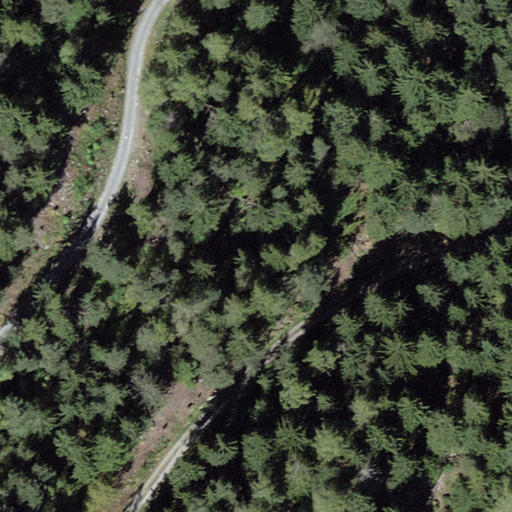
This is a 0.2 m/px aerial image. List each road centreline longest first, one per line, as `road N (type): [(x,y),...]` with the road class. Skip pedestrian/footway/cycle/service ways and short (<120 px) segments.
road 1 (track): [(511,234),(447,229),(292,328),(140,511)]
road 2 (track): [(0,345),(106,222),(147,37),(172,0)]
